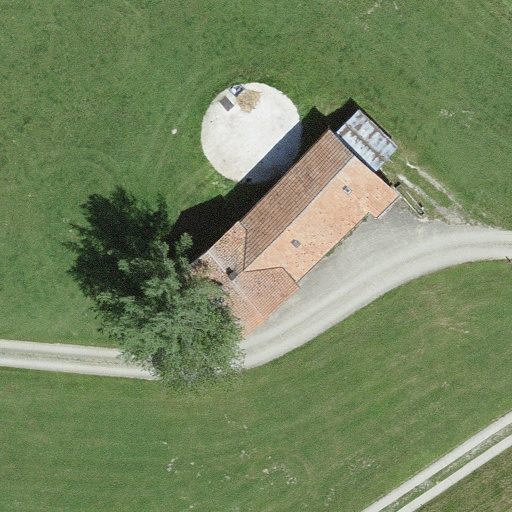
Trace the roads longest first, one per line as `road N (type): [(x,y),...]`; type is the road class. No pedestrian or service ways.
road 1 (track): [(0,365),(217,373),(478,255),(511,262)]
road 2 (track): [(511,441),(406,511)]
